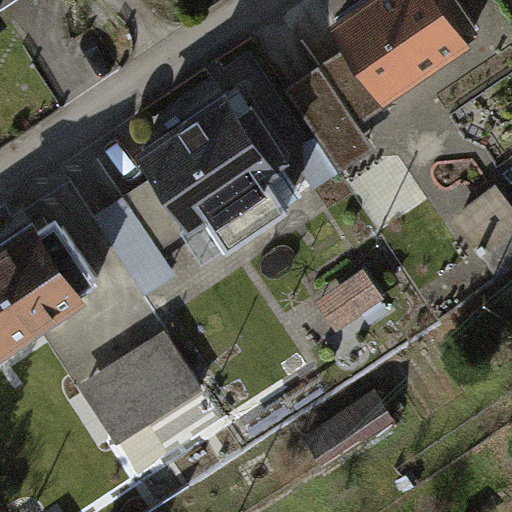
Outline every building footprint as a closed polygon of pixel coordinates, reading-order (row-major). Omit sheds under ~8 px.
[(448,0),(363,0),(337,17),(384,86),(469,30),(448,0)] [(228,81),(130,144),(177,217),(275,153),(228,81)] [(511,200),(495,179),(449,214),(480,254),(484,251),(503,276),(511,268),(511,200)] [(41,212),(0,241),(0,342),(89,279),(41,212)] [(386,296),(365,264),(316,295),(337,327),(386,296)] [(159,329),(83,383),(120,436),(197,382),(159,329)] [(397,348),(393,342),(380,350),(384,356),(397,348)] [(304,432),(324,464),(398,416),(377,384),(304,432)] [(406,492),(425,480),(416,465),(397,478),(406,492)]
